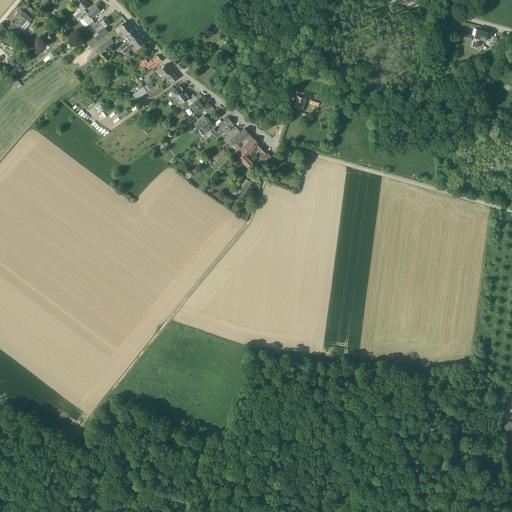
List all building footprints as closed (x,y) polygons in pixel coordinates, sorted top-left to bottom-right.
[(89,5),(85,0),(79,0),(75,3),(82,11),(89,5)] [(96,6),(87,14),(88,15),(90,18),(91,18),(100,10),(96,6)] [(31,19),(21,10),(15,16),(18,19),(14,23),(21,29),(27,21),(28,23),(31,19)] [(95,23),(92,26),(96,30),(102,25),(100,22),(103,20),(102,18),(95,23)] [(103,20),(100,22),(102,25),(104,27),(105,27),(110,23),(106,18),(103,20)] [(126,21),(118,27),(120,29),(122,32),(130,26),(126,21)] [(130,26),(122,32),(123,33),(120,35),(121,37),(125,35),(133,29),(130,26)] [(104,27),(97,32),(99,35),(101,37),(108,32),(105,27),(104,27)] [(133,29),(125,35),(131,43),(132,43),(139,37),(133,29)] [(487,32),(476,29),(475,32),(474,32),(473,34),(474,35),(474,37),(471,46),(476,48),(478,39),(485,41),(485,40),(487,34),(487,32)] [(139,37),(132,43),(134,45),(137,48),(144,43),(139,37)] [(111,39),(98,48),(102,52),(105,50),(114,43),(111,39)] [(45,62),(53,56),(51,53),(43,59),(45,62)] [(147,63),(146,64),(149,69),(161,61),(158,56),(147,63)] [(145,59),(135,66),(137,70),(146,64),(147,63),(145,59)] [(166,64),(158,71),(159,71),(164,77),(166,76),(165,76),(171,71),(171,70),(166,65),(166,64)] [(171,71),(165,76),(166,76),(167,78),(170,81),(172,83),(178,78),(171,71)] [(12,81),(17,88),(22,85),(16,78),(12,81)] [(165,85),(162,81),(157,85),(162,90),(162,91),(166,87),(164,85),(165,85)] [(153,88),(150,83),(143,87),(147,92),(153,88)] [(162,90),(157,85),(153,88),(147,92),(151,98),(162,90)] [(174,89),(171,92),(175,97),(176,96),(184,90),(180,85),(174,89)] [(172,86),(165,92),(167,95),(171,92),(174,89),(172,86)] [(137,100),(147,92),(143,87),(133,94),(137,100)] [(184,90),(176,96),(182,103),(188,98),(190,97),(189,97),(184,90)] [(302,97),(297,96),(294,106),(301,109),(304,100),(305,98),(302,97)] [(193,104),(191,105),(196,112),(203,106),(198,100),(193,104)] [(121,118),(128,112),(125,109),(118,114),(121,118)] [(208,119),(204,115),(194,124),(197,127),(198,127),(200,130),(202,128),(205,132),(212,125),(207,120),(208,119)] [(228,118),(219,126),(220,127),(218,129),(221,133),(223,131),(225,133),(230,129),(228,127),(232,123),(228,118)] [(212,125),(205,132),(207,134),(214,128),(212,125)] [(237,129),(225,139),(228,142),(239,131),(237,129)] [(244,129),(236,136),(239,139),(241,141),(249,134),(244,129)] [(236,136),(230,141),(233,145),(236,142),(239,139),(236,136)] [(248,141),(242,147),(245,150),(248,154),(255,146),(258,143),(252,137),(252,138),(248,141)] [(267,152),(258,143),(255,146),(264,155),(267,152)] [(248,154),(245,150),(242,147),(240,149),(242,152),(238,157),(250,169),(254,165),(246,156),(248,154)] [(264,155),(255,164),(260,168),(271,157),(271,156),(267,152),(264,155)] [(252,181),(243,176),(232,194),(241,199),(252,181)]
